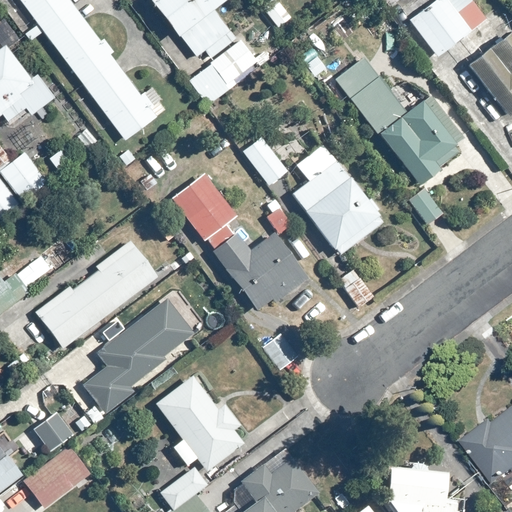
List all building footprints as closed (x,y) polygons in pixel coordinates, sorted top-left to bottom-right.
[(125,140),(157,116),(152,109),(154,107),(145,94),(142,97),(110,54),(114,52),(104,38),(100,41),(69,0),(22,0),(37,21),(31,26),(20,11),(10,18),(28,42),(43,31),(125,140)] [(187,78),(207,106),(237,84),(234,79),(257,62),(241,40),(238,42),(215,10),(229,0),(150,0),(194,58),(204,51),(211,61),(187,78)] [(436,0),(428,7),(425,3),(416,9),(418,12),(408,20),(410,23),(399,31),(413,49),(424,41),(436,57),(486,19),(471,0),(436,0)] [(511,0),(502,0),(511,12),(511,0)] [(289,17),(276,4),(265,14),(278,27),(289,17)] [(10,53),(23,43),(7,22),(0,27),(0,44),(5,52),(0,55),(0,121),(4,119),(10,127),(28,113),(33,119),(56,103),(38,79),(32,83),(10,53)] [(511,28),(465,63),(505,117),(511,112),(511,28)] [(327,70),(315,55),(297,69),(309,84),(327,70)] [(458,148),(461,146),(457,141),(463,137),(430,95),(409,112),(362,55),(333,78),(418,185),(404,196),(428,224),(463,195),(444,173),(464,156),(458,148)] [(86,126),(75,135),(88,152),(99,143),(86,126)] [(285,172),(261,136),(242,149),(266,185),(285,172)] [(339,256),(383,222),(376,213),(380,210),(369,196),(365,199),(322,144),(295,165),(305,178),(288,191),(339,256)] [(47,182),(25,151),(11,161),(0,145),(0,173),(20,201),(47,182)] [(72,163),(60,147),(47,156),(59,173),(72,163)] [(275,299),(307,272),(272,231),(287,219),(276,205),(262,217),(268,224),(246,242),(227,219),(236,212),(204,171),(171,198),(203,240),(206,237),(213,246),(210,249),(258,306),(271,295),(275,299)] [(0,216),(18,204),(0,178),(0,216)] [(71,290),(68,286),(61,276),(28,301),(35,311),(63,348),(159,275),(131,238),(94,266),(97,270),(71,290)] [(45,250),(25,265),(36,279),(56,263),(45,250)] [(0,253),(0,312),(31,290),(2,252),(0,253)] [(373,296),(352,268),(337,279),(358,307),(373,296)] [(169,296),(107,346),(98,353),(107,364),(80,386),(104,416),(135,391),(132,387),(166,359),(164,357),(197,331),(169,296)] [(295,355),(279,332),(261,345),(277,367),(295,355)] [(199,461),(159,493),(169,507),(173,511),(196,494),(243,457),(237,450),(245,443),(232,427),(238,423),(224,404),(219,407),(193,374),(154,404),(199,461)] [(511,405),(511,406),(509,402),(458,440),(470,456),(473,454),(494,483),(506,474),(510,489),(511,488),(511,405)] [(50,460),(74,443),(54,415),(30,431),(50,460)] [(50,460),(22,480),(41,508),(94,471),(74,443),(50,460)] [(0,492),(22,476),(0,447),(0,492)] [(283,464),(274,454),(239,481),(238,482),(237,483),(235,484),(234,485),(233,487),(232,488),(232,490),(231,491),(231,493),(230,494),(230,496),(230,497),(230,499),(231,501),(233,504),(223,511),(290,511),(316,491),(290,458),(283,464)] [(388,468),(386,504),(392,511),(456,511),(457,499),(446,499),(447,471),(388,468)] [(511,511),(511,492),(509,495),(503,487),(496,493),(503,503),(491,511),(511,511)] [(173,511),(169,507),(162,511),(210,511),(196,494),(173,511)]
